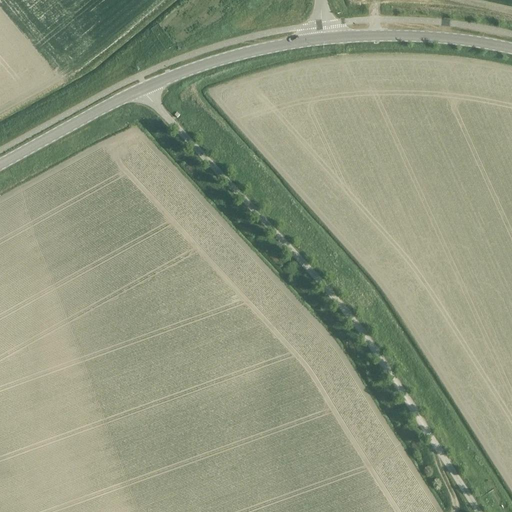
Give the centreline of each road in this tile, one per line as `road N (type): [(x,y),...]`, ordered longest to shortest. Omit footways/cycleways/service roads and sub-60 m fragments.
road 1 (unclassified): [(482,511),(373,337),(144,88)]
road 2 (tertiary): [(322,38),(425,36),(511,48)]
road 3 (tertiary): [(144,88),(242,53),(322,38)]
road 4 (tertiary): [(0,163),(144,88)]
